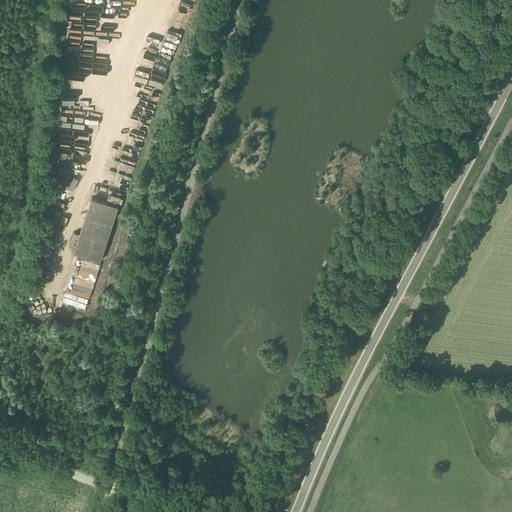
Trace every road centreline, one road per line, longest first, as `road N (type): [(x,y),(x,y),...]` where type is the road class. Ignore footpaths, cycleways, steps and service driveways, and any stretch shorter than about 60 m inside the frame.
road 1 (unclassified): [(295,511),(356,373),(511,80)]
road 2 (unclassified): [(234,511),(87,481),(0,434)]
